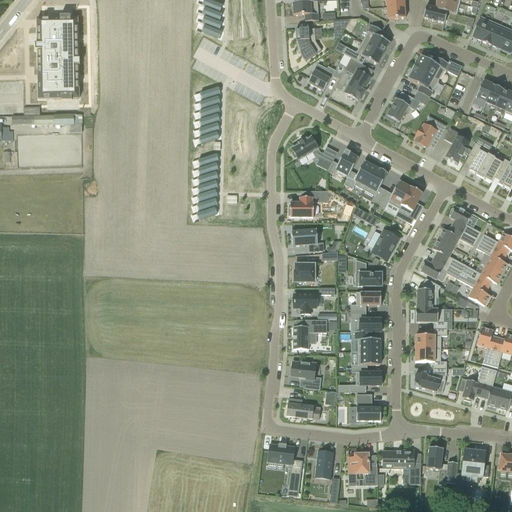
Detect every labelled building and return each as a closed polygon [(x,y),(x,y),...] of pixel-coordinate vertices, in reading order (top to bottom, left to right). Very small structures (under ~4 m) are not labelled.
[(82,0),(58,0),(59,16),(74,15),(74,4),(83,4),(82,0)] [(404,9),(403,0),(385,0),(386,10),(404,9)] [(456,16),(459,5),(437,0),(437,1),(436,0),(435,6),(436,6),(435,10),(426,8),(456,16)] [(203,2),(201,8),(218,15),(221,8),(203,2)] [(303,4),(292,4),(293,17),(304,17),(304,24),(318,23),(318,15),(317,3),(303,4)] [(444,25),(447,14),(456,16),(426,8),(423,20),(428,21),(428,23),(436,25),(436,23),(444,25)] [(405,20),(404,9),(386,10),(387,21),(405,20)] [(203,10),(201,17),(218,24),(221,17),(203,10)] [(37,45),(35,45),(36,52),(37,52),(38,101),(61,100),(61,103),(71,102),(71,100),(79,100),(78,67),(79,67),(79,60),(78,60),(77,19),(70,20),(70,17),(59,17),(59,20),(36,20),(37,45)] [(467,18),(465,25),(471,28),(472,25),(473,20),(467,18)] [(481,43),(490,22),(479,18),(471,38),(481,43)] [(203,19),(200,26),(218,32),(220,26),(203,19)] [(333,22),(332,22),(333,25),(333,30),(336,30),(342,34),(349,21),(348,21),(333,22)] [(491,47),(500,27),(490,22),(481,43),(490,48),(491,47)] [(389,45),(379,39),(383,33),(371,27),(361,44),(383,56),(389,45)] [(501,51),(510,31),(500,27),(491,47),(501,51)] [(203,28),(200,35),(218,41),(220,35),(203,28)] [(314,30),(295,31),(296,43),(297,43),(297,44),(300,53),(301,54),(300,54),(300,55),(305,63),(321,52),(316,44),(315,45),(314,42),(315,42),(314,30)] [(511,56),(511,52),(511,32),(510,31),(501,51),(502,52),(501,53),(506,55),(507,54),(511,56)] [(377,67),(383,56),(361,44),(356,54),(346,49),(342,55),(361,66),(365,60),(377,67)] [(444,71),(448,65),(436,58),(433,64),(420,57),(416,66),(415,65),(413,68),(438,82),(444,71)] [(359,101),(360,102),(365,93),(363,92),(371,79),(360,73),(363,67),(361,66),(350,60),(345,69),(344,71),(353,76),(343,94),(358,102),(359,101)] [(314,72),(307,85),(323,93),(329,81),(330,81),(332,77),(339,81),(344,71),(345,69),(338,65),(334,72),(327,68),(326,71),(323,76),(314,72)] [(438,82),(413,68),(411,72),(412,73),(408,81),(420,87),(417,93),(429,100),(432,93),(438,82)] [(486,104),(493,87),(482,83),(475,99),(486,104)] [(495,108),(503,91),(493,87),(486,104),(495,108)] [(216,90),(199,96),(201,102),(219,97),(216,90)] [(495,108),(493,113),(503,118),(504,115),(511,96),(511,95),(503,91),(495,108)] [(425,107),(429,100),(417,93),(413,100),(425,107)] [(216,99),(198,104),(200,111),(218,105),(216,99)] [(389,111),(384,119),(392,123),(393,122),(399,125),(408,107),(396,101),(390,111),(389,111)] [(216,108),(198,113),(200,120),(218,114),(216,108)] [(39,109),(23,109),(23,117),(34,117),(39,117),(39,109)] [(448,110),(445,116),(451,120),(454,113),(448,110)] [(39,117),(34,117),(34,126),(34,127),(55,127),(70,127),(74,127),(73,116),(55,116),(39,117)] [(82,116),(73,116),(74,127),(81,126),(82,126),(82,116)] [(216,116),(198,122),(200,129),(218,123),(216,116)] [(34,117),(11,118),(12,126),(34,126),(34,117)] [(414,145),(420,149),(421,147),(426,150),(434,136),(439,139),(445,128),(435,122),(430,130),(423,126),(422,128),(421,127),(414,141),(415,141),(414,143),(415,144),(414,145)] [(216,125),(198,131),(200,137),(218,132),(216,125)] [(0,126),(0,144),(1,144),(1,142),(8,142),(8,134),(8,129),(1,129),(1,126),(0,126)] [(468,144),(457,138),(459,135),(450,130),(449,129),(443,141),(443,142),(444,141),(452,146),(445,159),(444,159),(444,160),(457,167),(457,166),(460,159),(461,159),(464,154),(465,152),(464,152),(468,144)] [(215,134),(197,140),(200,146),(217,141),(215,134)] [(293,153),(291,155),(294,160),(296,159),(296,160),(298,162),(300,161),(312,153),(315,159),(316,161),(319,162),(329,167),(330,168),(332,164),(332,163),(324,160),(321,158),(322,157),(322,156),(323,156),(321,155),(319,154),(318,151),(317,151),(310,139),(306,141),(305,141),(298,145),(298,146),(292,149),(291,150),(292,153),(293,153)] [(477,140),(474,144),(487,152),(490,147),(477,140)] [(474,160),(468,171),(476,176),(476,177),(479,179),(491,157),(487,155),(489,153),(488,152),(475,145),(468,157),(474,160)] [(330,168),(327,173),(333,176),(335,171),(348,178),(350,173),(358,160),(349,155),(350,155),(346,153),(345,152),(337,166),(332,163),(332,164),(330,168)] [(215,156),(197,162),(199,168),(217,162),(215,156)] [(491,157),(479,179),(483,181),(483,180),(491,184),(498,173),(503,176),(511,162),(510,162),(509,164),(503,160),(501,165),(494,161),(494,159),(491,157)] [(503,176),(498,185),(510,191),(511,187),(511,162),(503,176)] [(348,178),(343,187),(352,191),(354,187),(363,192),(375,170),(365,164),(364,163),(357,176),(350,173),(348,178)] [(215,165),(197,170),(199,177),(217,171),(215,165)] [(375,170),(363,192),(374,198),(371,203),(378,206),(385,193),(379,189),(387,176),(385,175),(385,174),(381,172),(380,171),(379,172),(375,170)] [(214,173),(196,179),(199,186),(216,180),(214,173)] [(306,185),(314,186),(313,189),(322,189),(323,178),(307,177),(306,185)] [(214,182),(196,188),(198,195),(216,189),(214,182)] [(385,193),(378,206),(385,210),(388,205),(398,211),(410,189),(408,188),(399,183),(392,196),(385,193)] [(410,189),(398,211),(410,217),(409,217),(406,223),(411,226),(414,222),(415,223),(421,212),(414,209),(422,195),(418,193),(419,193),(413,190),(410,189)] [(214,191),(196,197),(198,203),(216,198),(214,191)] [(288,210),(288,217),(289,217),(290,217),(290,219),(293,219),(293,220),(301,220),(301,219),(313,219),(313,205),(318,205),(318,203),(318,194),(318,193),(301,193),(301,199),(299,199),(299,204),(290,204),(290,210),(288,210)] [(214,200),(196,206),(198,212),(216,206),(214,200)] [(213,209),(195,214),(198,221),(216,215),(213,209)] [(452,210),(449,216),(450,217),(449,219),(454,222),(451,228),(477,242),(480,235),(466,227),(471,218),(463,214),(464,213),(459,210),(459,211),(455,209),(454,211),(452,210)] [(363,213),(359,220),(374,228),(377,221),(363,213)] [(443,231),(437,241),(453,250),(458,241),(473,249),(477,242),(451,228),(448,234),(443,231)] [(292,233),(291,233),(292,249),(293,249),(293,248),(308,247),(309,254),(322,253),(323,253),(322,247),(322,245),(318,245),(317,245),(317,242),(316,231),(315,231),(315,232),(295,233),(292,233)] [(383,232),(371,255),(386,263),(399,240),(383,232)] [(483,236),(479,243),(505,257),(508,252),(511,253),(511,240),(503,235),(498,244),(483,236)] [(437,241),(432,251),(437,253),(434,259),(460,274),(464,267),(449,258),(453,250),(437,241)] [(479,243),(475,250),(490,258),(485,267),(501,276),(507,266),(502,263),(505,257),(479,243)] [(321,256),(321,263),(337,263),(337,258),(337,254),(327,255),(321,256)] [(337,263),(337,268),(345,268),(345,258),(337,258),(337,263)] [(423,264),(419,270),(421,271),(420,273),(436,282),(441,272),(456,281),(460,274),(434,259),(430,265),(425,262),(424,264),(423,264)] [(355,275),(355,277),(355,288),(381,288),(381,286),(381,275),(365,275),(365,266),(356,263),(355,263),(355,264),(355,272),(355,275)] [(293,273),(293,284),(314,284),(314,266),(294,266),(294,273),(293,273)] [(465,267),(461,274),(488,289),(491,283),(496,286),(501,276),(485,267),(480,276),(465,267)] [(461,274),(457,281),(473,290),(468,299),(484,308),(489,298),(484,295),(488,289),(461,274)] [(416,292),(416,311),(435,311),(435,300),(437,300),(438,293),(440,288),(425,280),(422,287),(422,288),(422,292),(416,292)] [(444,291),(454,297),(458,288),(448,283),(444,291)] [(350,307),(350,314),(365,314),(365,307),(380,308),(380,306),(380,294),(355,294),(355,296),(355,307),(350,307)] [(293,303),(293,305),(293,310),(299,310),(300,310),(300,312),(300,316),(310,316),(310,310),(316,310),(316,296),(309,296),(294,296),(294,300),(294,303),(293,303)] [(415,311),(415,324),(433,324),(433,331),(446,331),(447,324),(443,324),(443,311),(435,311),(416,311),(415,311)] [(350,333),(350,334),(351,334),(366,334),(380,334),(380,332),(381,332),(382,326),(380,326),(380,321),(365,320),(365,314),(350,314),(350,321),(356,321),(356,333),(350,333)] [(292,351),(308,351),(308,335),(326,335),(326,322),(305,322),(305,323),(305,328),(292,328),(292,329),(293,329),(293,338),(292,338),(292,339),(293,339),(293,341),(292,341),(293,341),(293,351),(292,351)] [(481,329),(476,347),(486,350),(482,366),(489,368),(497,339),(491,338),(492,332),(481,329)] [(415,337),(415,350),(440,351),(440,338),(446,338),(446,331),(433,331),(433,337),(415,337)] [(351,334),(351,342),(357,342),(357,354),(380,354),(380,349),(379,349),(379,341),(366,341),(366,334),(351,334)] [(497,339),(489,368),(497,370),(502,354),(511,357),(511,354),(511,337),(505,336),(504,341),(497,339)] [(415,350),(415,364),(433,364),(432,370),(446,371),(446,364),(440,363),(440,351),(415,350)] [(357,366),(351,366),(351,374),(366,374),(366,367),(379,367),(379,365),(379,359),(380,359),(380,354),(357,354),(357,366)] [(290,367),(289,377),(290,377),(290,378),(298,379),(298,380),(298,381),(303,381),(303,383),(304,384),(303,389),(303,390),(319,392),(321,380),(314,379),(315,365),(302,363),(298,363),(298,364),(297,364),(292,364),(291,368),(290,367)] [(466,382),(461,399),(463,400),(463,401),(470,403),(471,402),(473,403),(474,397),(481,399),(489,371),(481,368),(476,385),(466,382)] [(413,384),(413,390),(419,390),(419,389),(441,395),(445,383),(445,378),(446,378),(446,371),(432,370),(432,377),(427,377),(414,376),(414,384),(413,384)] [(489,371),(481,399),(487,401),(486,406),(496,409),(501,392),(492,389),(496,373),(489,371)] [(355,387),(350,387),(350,394),(365,394),(365,391),(365,387),(380,387),(381,387),(382,380),(380,380),(380,374),(366,374),(351,374),(351,375),(355,375),(355,387)] [(501,392),(496,409),(507,412),(509,407),(511,407),(511,390),(511,394),(501,392)] [(356,422),(356,423),(380,423),(380,409),(371,409),(371,396),(356,396),(356,416),(356,422)] [(288,401),(286,417),(318,421),(320,409),(307,408),(301,407),(301,406),(302,402),(288,401)] [(269,451),(267,464),(283,466),(283,465),(291,465),(289,478),(287,495),(289,496),(298,497),(302,463),(292,462),(294,450),(285,449),(285,447),(278,446),(278,447),(278,448),(276,447),(275,447),(269,446),(269,450),(269,451)] [(426,458),(425,466),(427,466),(426,470),(427,471),(440,472),(446,472),(445,485),(454,486),(456,475),(457,464),(447,463),(447,466),(441,466),(442,451),(443,451),(442,450),(429,449),(428,449),(428,450),(429,450),(428,459),(426,458)] [(317,452),(314,480),(315,480),(315,478),(329,480),(329,482),(330,482),(333,454),(317,452)] [(383,454),(382,469),(409,470),(409,486),(420,487),(420,465),(413,465),(413,452),(401,452),(401,454),(400,454),(400,453),(400,454),(396,454),(396,453),(396,454),(383,454)] [(454,486),(453,501),(462,502),(465,477),(487,479),(489,467),(483,466),(484,457),(479,457),(479,454),(464,452),(462,475),(456,475),(454,486)] [(354,459),(348,459),(348,484),(349,484),(349,482),(356,482),(356,476),(363,475),(363,485),(363,487),(364,488),(366,488),(377,487),(377,476),(376,466),(376,468),(368,468),(368,455),(354,456),(354,459)] [(500,456),(498,472),(511,473),(511,457),(509,457),(500,456)] [(331,486),(330,495),(337,496),(338,491),(338,487),(335,487),(331,486)] [(377,501),(366,501),(367,509),(377,510),(377,501)]
